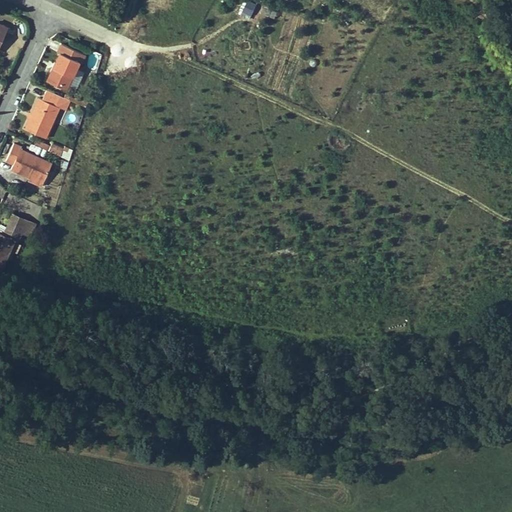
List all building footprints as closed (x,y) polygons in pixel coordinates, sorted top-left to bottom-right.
[(251,13),(254,4),(245,0),(242,10),(251,13)] [(261,11),(274,16),(276,10),(263,5),(261,11)] [(86,54),(61,43),(57,51),(60,53),(47,81),(66,90),(79,62),(82,63),(86,54)] [(25,128),(46,137),(59,107),(56,105),(60,96),(47,89),(42,99),(39,97),(31,114),(30,118),(25,128)] [(73,101),(86,107),(88,101),(80,97),(75,98),(73,101)] [(14,143),(6,160),(13,163),(11,168),(29,177),(43,183),(52,163),(20,149),(22,146),(14,143)] [(62,151),(63,148),(52,143),(49,150),(60,155),(62,151)] [(69,159),(70,155),(62,151),(60,155),(69,159)] [(43,183),(29,177),(28,179),(42,185),(43,183)] [(3,233),(0,231),(0,266),(1,267),(6,256),(8,252),(12,253),(21,233),(23,234),(29,221),(12,214),(6,227),(3,233)] [(36,224),(29,221),(23,234),(30,237),(36,224)]
